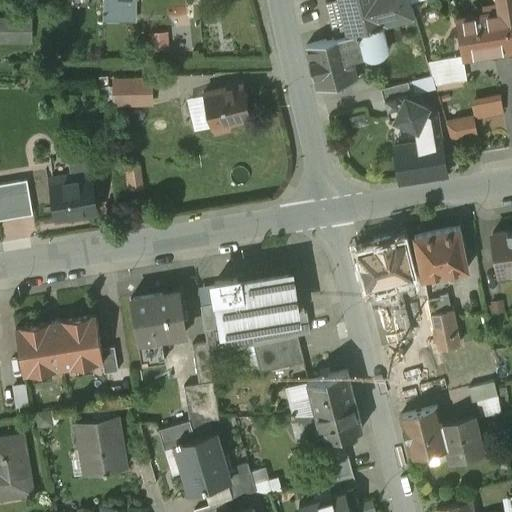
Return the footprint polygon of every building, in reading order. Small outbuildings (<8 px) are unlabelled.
[(120,0),(104,0),(104,18),(120,19),(120,13),(120,0)] [(137,0),(120,0),(120,13),(137,13),(137,0)] [(342,0),(330,0),(326,1),(335,37),(347,34),(351,33),(342,0)] [(342,0),(351,33),(383,25),(384,24),(396,22),(415,16),(411,2),(410,0),(342,0)] [(485,6),(486,13),(458,18),(463,55),(464,57),(511,49),(511,0),(498,0),(499,4),(485,6)] [(0,11),(0,39),(36,38),(35,10),(0,11)] [(396,22),(384,24),(388,40),(400,37),(396,22)] [(347,34),(335,37),(307,45),(311,59),(310,59),(314,77),(315,77),(318,88),(358,78),(353,58),(365,55),(371,57),(375,57),(381,56),(385,53),(390,49),(383,25),(351,33),(347,34)] [(154,49),(174,45),(171,27),(151,30),(154,49)] [(444,43),(433,36),(427,46),(437,53),(444,43)] [(463,55),(429,61),(436,84),(468,79),(464,57),(463,55)] [(180,78),(155,84),(158,98),(183,92),(180,78)] [(244,80),(206,91),(216,126),(219,125),(220,130),(232,126),(231,122),(254,115),(244,80)] [(421,91),(412,93),(409,80),(382,87),(390,119),(396,118),(417,127),(419,140),(395,144),(401,182),(448,174),(438,109),(424,103),(421,91)] [(507,112),(505,91),(475,93),(477,114),(507,112)] [(473,116),(447,121),(451,138),(476,133),(473,116)] [(94,118),(78,121),(81,140),(97,138),(94,118)] [(126,161),(127,186),(147,184),(145,160),(126,161)] [(73,173),(53,176),(54,182),(52,182),(58,218),(98,211),(92,176),(91,176),(88,161),(72,164),(73,173)] [(460,225),(416,234),(424,277),(469,267),(460,225)] [(511,229),(493,232),(500,272),(511,269),(511,229)] [(404,237),(395,239),(395,238),(395,239),(389,236),(380,238),(377,243),(376,243),(376,244),(359,249),(369,288),(375,287),(381,285),(382,291),(397,287),(396,282),(397,281),(415,277),(404,237)] [(288,265),(197,281),(208,340),(209,348),(300,332),(288,265)] [(397,287),(382,291),(381,285),(375,287),(385,328),(410,322),(401,285),(398,285),(397,281),(396,282),(397,287)] [(442,281),(426,284),(439,348),(458,344),(449,296),(446,296),(442,281)] [(181,288),(164,291),(164,293),(134,298),(134,296),(132,296),(139,340),(140,340),(162,336),(161,332),(185,328),(185,332),(187,332),(184,315),(185,314),(181,288)] [(97,312),(17,325),(25,373),(103,360),(104,360),(102,347),(97,312)] [(410,322),(385,328),(389,341),(414,335),(410,322)] [(256,343),(255,344),(261,371),(305,361),(299,334),(256,343)] [(162,336),(140,340),(144,363),(166,359),(162,336)] [(208,340),(194,343),(200,382),(214,380),(209,348),(208,340)] [(115,345),(102,347),(104,360),(103,360),(105,372),(119,369),(115,345)] [(493,378),(491,366),(477,368),(479,381),(493,378)] [(349,369),(308,379),(316,411),(357,401),(349,369)] [(308,379),(288,384),(296,413),(297,413),(316,411),(308,379)] [(495,379),(469,385),(473,400),(477,399),(477,398),(498,393),(495,379)] [(200,382),(185,384),(191,419),(221,417),(214,380),(200,382)] [(498,393),(477,398),(477,399),(481,413),(501,408),(498,393)] [(357,401),(316,411),(319,424),(315,425),(317,435),(319,443),(324,442),(323,438),(342,433),(343,438),(356,435),(355,430),(364,428),(357,401)] [(444,422),(439,404),(401,414),(404,426),(408,440),(412,455),(448,446),(450,446),(444,422)] [(316,411),(297,413),(304,439),(317,435),(315,425),(319,424),(316,411)] [(475,414),(444,422),(450,446),(448,446),(451,458),(484,450),(475,414)] [(118,416),(78,422),(82,447),(84,446),(88,473),(125,468),(118,416)] [(191,419),(160,428),(165,448),(178,444),(177,443),(196,437),(191,419)] [(196,437),(177,443),(178,444),(183,458),(182,458),(192,491),(230,479),(216,431),(196,437)] [(22,435),(0,438),(0,497),(32,492),(22,435)] [(349,453),(323,460),(328,478),(354,472),(349,453)] [(158,482),(151,460),(142,463),(148,484),(158,482)] [(252,470),(238,474),(240,481),(229,484),(233,497),(258,489),(252,470)] [(354,472),(328,478),(331,492),(347,488),(357,484),(354,472)] [(331,492),(301,501),(304,511),(354,511),(347,488),(331,492)] [(227,499),(195,508),(196,511),(225,511),(230,511),(227,499)] [(475,511),(472,499),(437,507),(438,511),(475,511)]
